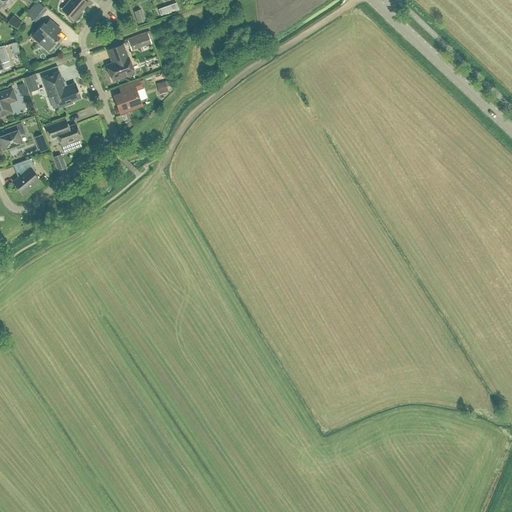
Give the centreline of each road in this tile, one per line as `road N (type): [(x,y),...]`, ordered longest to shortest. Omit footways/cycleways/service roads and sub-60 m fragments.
road 1 (residential): [(0,188),(6,202),(25,210),(113,136),(82,42),(112,0)]
road 2 (track): [(356,0),(201,108),(163,157)]
road 3 (tertiary): [(511,130),(374,0)]
